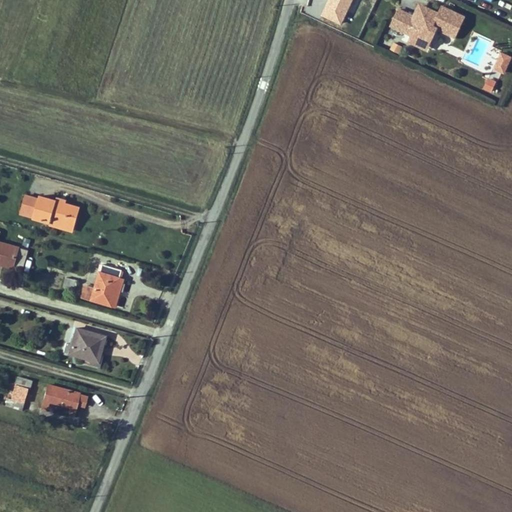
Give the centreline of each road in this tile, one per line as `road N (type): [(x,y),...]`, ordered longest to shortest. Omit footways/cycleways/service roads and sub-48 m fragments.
road 1 (unclassified): [(89,511),(241,140),(285,0)]
road 2 (track): [(0,78),(241,140)]
road 3 (unknown): [(0,288),(161,335)]
road 4 (unknown): [(0,353),(138,391)]
